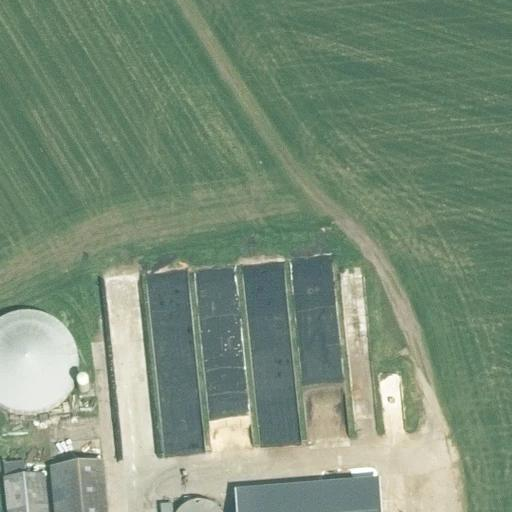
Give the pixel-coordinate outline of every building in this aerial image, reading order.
[(319,256),(328,415),(361,413),(352,255),(319,256)] [(123,271),(123,304),(153,304),(153,271),(123,271)] [(75,371),(75,367),(74,363),(74,359),(73,355),(71,351),(70,347),(68,344),(65,340),(63,337),(60,334),(57,331),(54,329),(50,327),(46,325),(43,323),(39,322),(35,322),(31,321),(27,321),(22,321),(18,322),(14,323),(11,324),(7,326),(3,328),(0,329),(0,406),(1,408),(5,410),(8,412),(12,413),(16,414),(20,415),(24,415),(29,416),(33,415),(37,415),(41,414),(45,412),(49,411),(52,409),(56,406),(59,404),(62,401),(65,398),(67,394),(69,391),(71,387),(72,383),(74,379),(74,375),(75,371)] [(368,332),(370,394),(392,393),(391,331),(368,332)] [(145,396),(165,395),(163,333),(144,334),(145,396)] [(106,511),(102,468),(51,473),(55,511),(106,511)] [(47,511),(45,480),(4,484),(7,511),(47,511)] [(380,511),(378,484),(237,495),(237,511),(380,511)]
